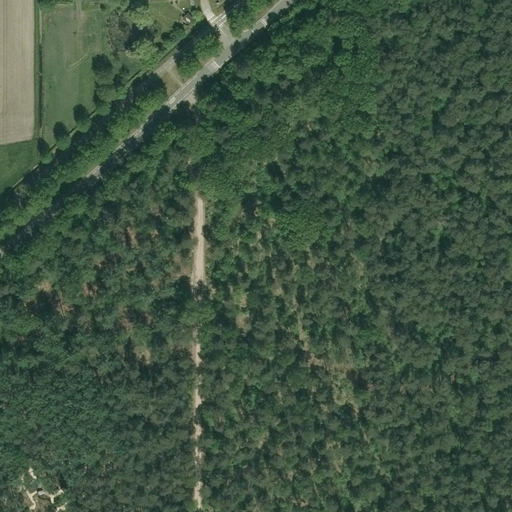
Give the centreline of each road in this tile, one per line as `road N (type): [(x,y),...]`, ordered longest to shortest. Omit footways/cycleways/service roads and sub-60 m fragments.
road 1 (track): [(185,90),(199,121),(195,511)]
road 2 (tertiary): [(0,257),(235,46)]
